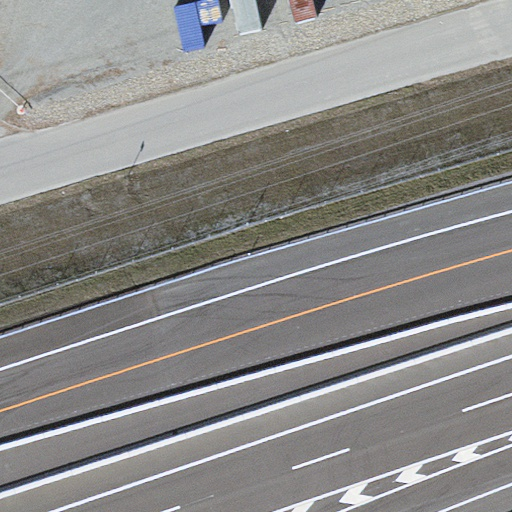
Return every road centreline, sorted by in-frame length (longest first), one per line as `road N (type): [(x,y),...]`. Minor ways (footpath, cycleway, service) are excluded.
road 1 (motorway): [(511,274),(0,435)]
road 2 (residential): [(0,184),(511,37)]
road 3 (motorway): [(511,271),(0,417)]
road 4 (motorway): [(161,511),(511,395)]
road 5 (motorway): [(373,511),(511,449)]
